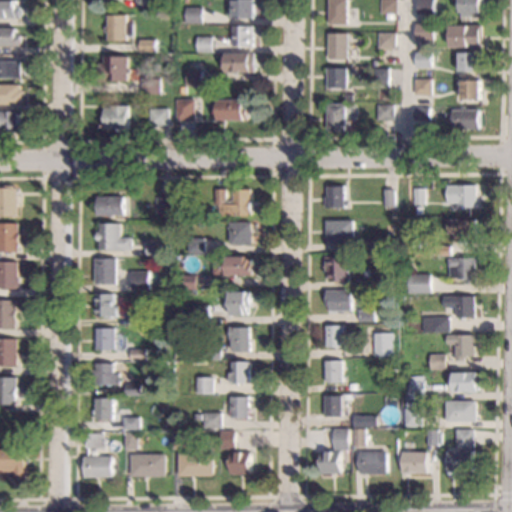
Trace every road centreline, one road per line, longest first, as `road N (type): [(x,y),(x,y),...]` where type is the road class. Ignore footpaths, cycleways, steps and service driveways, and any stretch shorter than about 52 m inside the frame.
road 1 (residential): [(511,152),(0,160)]
road 2 (residential): [(511,507),(0,510)]
road 3 (residential): [(63,0),(58,510)]
road 4 (residential): [(292,0),(287,508)]
road 5 (tertiary): [(511,332),(509,511)]
